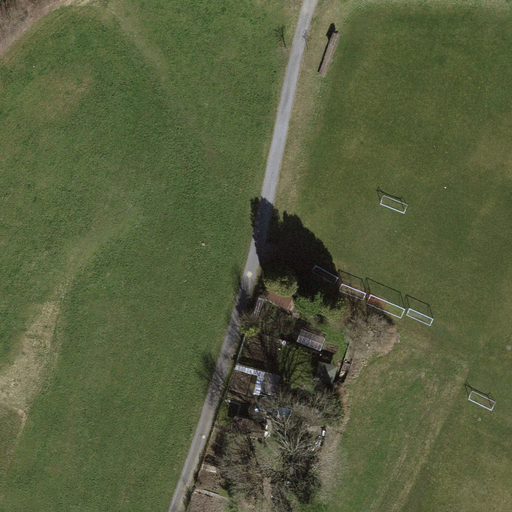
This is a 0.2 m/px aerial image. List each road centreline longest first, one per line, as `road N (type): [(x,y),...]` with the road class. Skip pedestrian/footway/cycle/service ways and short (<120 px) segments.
road 1 (track): [(310,0),(259,251),(175,511)]
road 2 (track): [(259,251),(384,314)]
